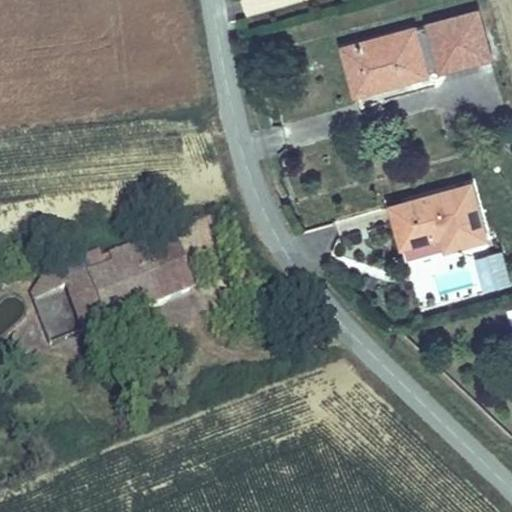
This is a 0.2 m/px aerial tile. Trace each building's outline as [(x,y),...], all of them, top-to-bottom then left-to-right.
[(474,8),(443,16),(452,46),(481,37),(474,8)] [(411,27),(338,46),(348,78),(374,70),(379,86),(425,73),(411,27)] [(461,178),(383,201),(395,241),(434,230),(439,246),(479,235),(461,178)] [(163,233),(188,289),(241,266),(218,211),(163,233)] [(74,292),(57,299),(70,334),(91,325),(93,330),(188,289),(163,233),(99,248),(62,257),(74,292)] [(511,271),(505,246),(476,254),(485,286),(511,278),(511,271)] [(45,261),(57,299),(74,292),(62,257),(45,261)]
